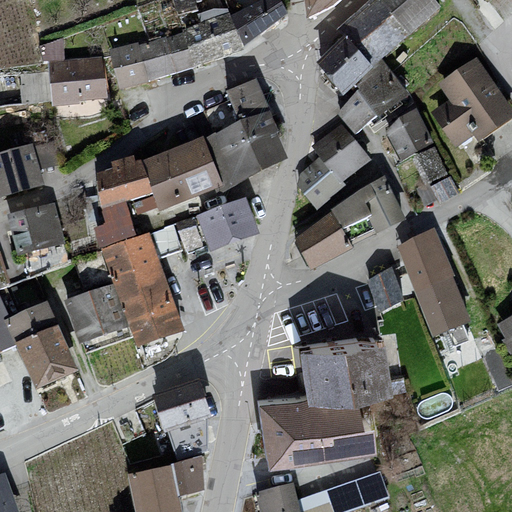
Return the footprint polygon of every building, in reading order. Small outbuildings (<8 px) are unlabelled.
[(253,0),(248,4),(230,17),(246,51),(285,17),(275,0),(253,0)] [(308,0),(310,17),(335,3),(338,0),(308,0)] [(439,0),(388,0),(387,1),(422,43),(453,18),(439,0)] [(422,43),(387,1),(346,36),(354,39),(389,73),(422,43)] [(230,17),(184,32),(193,69),(246,51),(230,17)] [(184,32),(113,50),(122,86),(193,69),(184,32)] [(354,39),(325,69),(360,102),(389,73),(354,39)] [(104,58),(51,64),(56,108),(109,102),(104,58)] [(511,113),(485,70),(446,93),(454,106),(437,116),(460,153),(480,141),(485,149),(511,131),(511,113)] [(425,115),(391,139),(408,168),(420,163),(433,189),(456,183),(425,115)] [(278,119),(221,142),(239,195),(283,180),(288,154),(278,119)] [(318,147),(324,158),(351,190),(378,168),(347,127),(318,147)] [(221,142),(154,169),(163,202),(167,209),(175,216),(239,195),(221,142)] [(324,158),(297,181),(324,212),(351,190),(324,158)] [(122,176),(107,181),(115,218),(139,210),(163,202),(154,169),(149,170),(145,162),(120,168),(122,176)] [(213,256),(264,237),(248,194),(197,213),(213,256)] [(53,207),(11,218),(20,252),(62,241),(53,207)] [(146,241),(139,210),(115,218),(118,234),(108,235),(113,253),(146,241)] [(332,218),(297,240),(313,266),(348,244),(332,218)] [(113,253),(109,254),(145,358),(195,340),(158,237),(146,241),(113,253)] [(438,237),(406,251),(448,342),(480,327),(438,237)] [(0,252),(0,295),(14,291),(0,252)] [(395,274),(373,285),(388,316),(410,305),(395,274)] [(118,289),(71,305),(88,355),(135,338),(118,289)] [(55,308),(13,327),(46,400),(87,381),(55,308)] [(0,334),(0,393),(0,365),(12,360),(0,334)] [(388,334),(307,346),(314,396),(396,384),(388,334)] [(200,386),(157,401),(171,441),(214,426),(200,386)] [(368,449),(360,390),(260,405),(268,463),(368,449)] [(208,466),(136,479),(141,511),(190,511),(189,504),(215,499),(208,466)] [(23,511),(11,478),(0,482),(0,511),(23,511)] [(307,511),(303,487),(262,496),(265,511),(307,511)]
